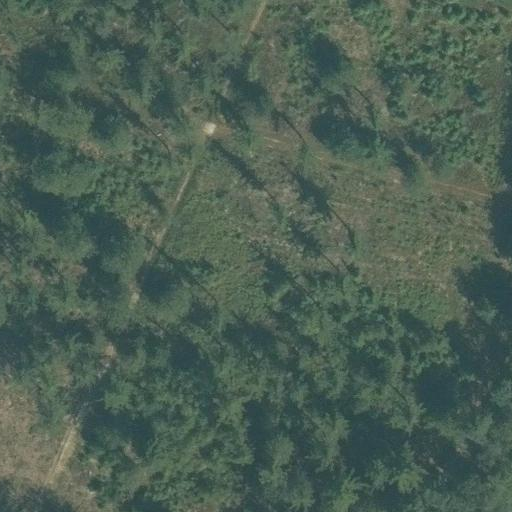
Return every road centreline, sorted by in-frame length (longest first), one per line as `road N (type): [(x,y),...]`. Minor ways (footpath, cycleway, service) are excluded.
road 1 (track): [(30,511),(211,133)]
road 2 (track): [(511,209),(211,133)]
road 3 (track): [(211,133),(0,78)]
road 4 (track): [(403,511),(440,457),(511,385)]
road 5 (track): [(211,133),(269,0)]
